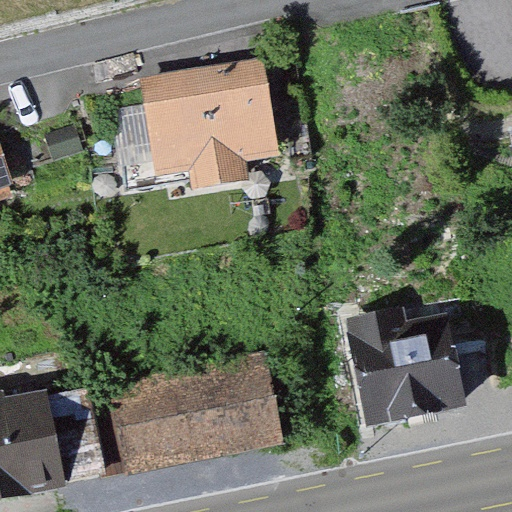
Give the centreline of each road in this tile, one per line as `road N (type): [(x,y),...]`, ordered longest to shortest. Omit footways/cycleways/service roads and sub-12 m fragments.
road 1 (residential): [(0,77),(317,0)]
road 2 (primary): [(359,511),(511,480)]
